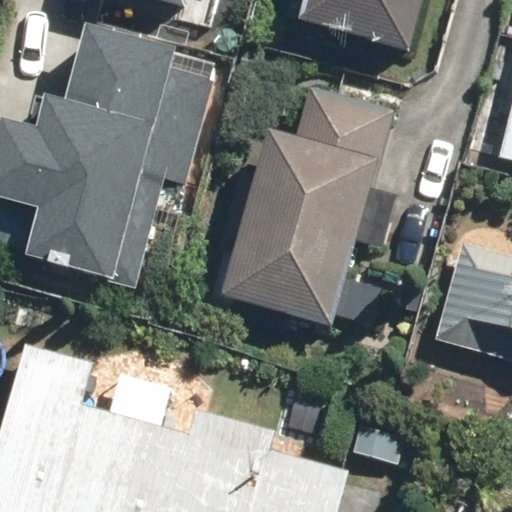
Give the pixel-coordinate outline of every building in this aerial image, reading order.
[(252,51),(264,0),(95,0),(92,12),(252,51)] [(435,0),(334,0),(324,35),(416,63),(435,0)] [(164,314),(234,98),(105,57),(80,134),(47,124),(38,152),(8,142),(0,165),(0,236),(42,250),(30,288),(102,311),(107,295),(164,314)] [(395,123),(315,102),(305,142),(275,134),(229,307),(339,336),(395,123)] [(511,257),(467,243),(443,335),(511,352),(511,257)] [(28,351),(0,448),(0,511),(341,511),(351,479),(273,457),(278,439),(195,416),(189,435),(87,407),(97,371),(28,351)]
